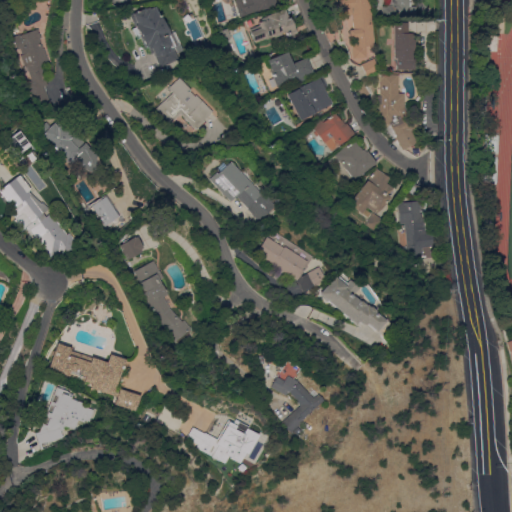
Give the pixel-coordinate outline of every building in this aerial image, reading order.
[(275,0),(278,6),(255,13),(254,10),(240,15),(235,1),(235,0),(275,0)] [(369,0),(374,45),(365,45),(367,57),(353,59),(352,45),(355,45),(355,38),(351,38),(350,30),(353,30),(352,14),(342,15),(340,0),(369,0)] [(409,0),(409,6),(415,6),(415,16),(382,16),(382,6),(385,6),(385,0),(409,0)] [(133,29),(135,28),(130,15),(145,8),(145,9),(148,7),(149,9),(154,6),(159,16),(160,16),(164,25),(165,24),(179,60),(160,68),(154,53),(151,54),(148,47),(145,48),(140,38),(137,39),(133,29)] [(284,9),(287,18),(289,17),(294,28),(295,28),(297,33),(293,35),(295,39),(291,40),(287,30),(264,40),(264,39),(255,43),(249,30),(263,24),(262,22),(268,19),(267,16),(284,9)] [(394,22),(408,22),(408,33),(413,33),(413,39),(414,39),(414,50),(413,50),(413,59),(415,59),(415,70),(407,70),(407,69),(397,69),(397,58),(394,58),(394,22)] [(231,38),(221,42),(218,32),(227,28),(231,38)] [(30,79),(26,66),(24,67),(20,55),(22,55),(20,48),(17,49),(13,37),(19,34),(19,35),(38,29),(41,38),(39,39),(42,49),(44,49),(48,62),(40,65),(47,85),(44,86),(51,106),(36,111),(26,81),(30,79)] [(286,52),(291,64),(306,58),(312,72),(303,76),(305,79),(295,83),(294,80),(277,87),(268,65),(269,65),(266,60),(286,52)] [(372,59),(379,71),(367,77),(361,65),(372,59)] [(398,75),(397,93),(404,94),(403,108),(409,119),(412,117),(417,127),(410,131),(416,142),(403,149),(390,125),(384,124),(383,121),(378,121),(379,104),(375,104),(376,95),(380,96),(381,74),(398,75)] [(191,90),(190,91),(195,96),(196,95),(213,112),(204,120),(205,121),(197,129),(181,114),(171,124),(156,109),(173,93),(168,88),(179,77),(191,90)] [(286,95),(319,77),(325,88),(323,89),(328,98),(329,98),(331,102),(330,102),(331,104),(300,120),(286,95)] [(370,94),(363,99),(355,85),(362,81),(370,94)] [(332,152),(319,135),(317,137),(313,132),(316,130),(313,126),(321,119),(323,122),(335,112),(344,124),(346,123),(355,134),(332,152)] [(41,134),(42,133),(37,128),(44,122),(48,127),(52,123),(56,127),(61,123),(73,135),(74,134),(90,151),(95,152),(93,169),(80,167),(73,160),(70,163),(68,161),(66,162),(41,134)] [(335,154),(353,139),(362,150),(363,150),(366,152),(367,151),(377,163),(356,180),(335,154)] [(261,194),(263,192),(271,201),(270,202),(274,206),(259,221),(236,197),(231,202),(209,179),(216,172),(217,174),(230,161),(261,194)] [(376,168),(389,178),(386,183),(394,188),(389,195),(390,197),(381,209),(376,214),(367,207),(362,214),(350,205),(376,168)] [(71,240),(49,257),(33,236),(30,239),(23,229),(19,232),(10,221),(15,216),(9,209),(12,207),(7,200),(4,202),(0,197),(0,185),(15,173),(26,186),(22,189),(33,202),(38,198),(71,240)] [(422,187),(414,199),(404,193),(411,181),(422,187)] [(118,216),(105,226),(90,206),(104,196),(118,216)] [(397,203),(404,202),(404,203),(418,201),(418,205),(419,205),(420,210),(419,210),(419,213),(422,213),(424,233),(431,233),(431,234),(432,234),(433,243),(432,243),(432,246),(422,248),(423,256),(409,257),(405,224),(400,225),(397,203)] [(384,220),(376,231),(366,224),(374,213),(384,220)] [(128,260),(119,245),(130,239),(128,236),(131,234),(133,238),(132,239),(140,252),(128,260)] [(256,253),(266,237),(273,241),(274,240),(278,243),(278,244),(283,248),(284,246),(307,261),(302,268),(304,270),(301,275),(302,276),(307,273),(317,266),(325,280),(305,292),(304,291),(303,292),(297,281),(297,280),(256,253)] [(153,261),(159,271),(163,278),(160,280),(168,295),(164,297),(170,308),(182,321),(183,320),(191,329),(177,341),(157,319),(138,284),(140,283),(134,272),(153,261)] [(364,325),(362,324),(358,321),(355,325),(327,301),(327,302),(321,296),(319,294),(333,276),(335,278),(337,276),(345,283),(348,280),(358,288),(352,296),(358,301),(359,301),(364,305),(365,304),(367,307),(369,307),(374,310),(374,312),(384,321),(375,332),(366,324),(364,325)] [(70,348),(69,350),(106,362),(109,354),(125,359),(116,388),(120,390),(120,389),(141,396),(136,411),(115,405),(118,397),(90,389),(92,384),(58,373),(59,372),(47,368),(51,355),(50,355),(52,351),(55,343),(70,348)] [(290,377),(296,368),(283,361),(275,376),(281,379),(284,374),(290,377)] [(298,422),(300,424),(291,433),(281,423),(299,406),(298,405),(298,404),(296,402),(297,401),(288,392),(284,396),(269,387),(275,377),(283,381),(286,376),(291,379),(296,382),(311,398),(316,394),(322,400),(298,422)] [(84,400),(82,405),(94,410),(87,427),(77,424),(75,430),(66,427),(64,427),(65,430),(61,431),(65,439),(52,444),(52,445),(41,450),(34,434),(45,429),(44,427),(41,426),(53,390),(62,394),(63,392),(84,400)] [(196,448),(198,445),(186,438),(192,427),(203,434),(204,432),(216,439),(226,420),(231,423),(232,420),(241,422),(248,429),(247,431),(257,437),(246,456),(243,454),(238,463),(223,454),(226,448),(219,461),(196,448)]
